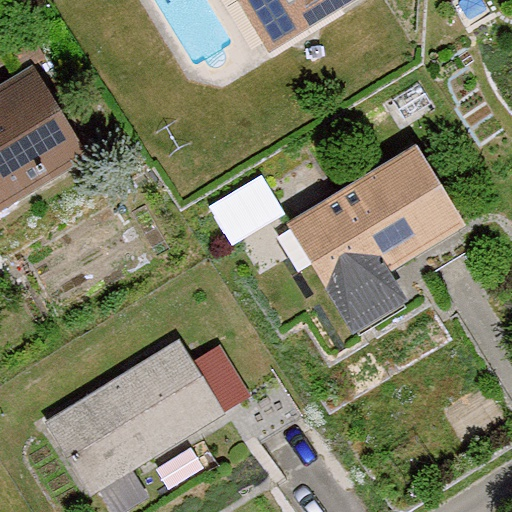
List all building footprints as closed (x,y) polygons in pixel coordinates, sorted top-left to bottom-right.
[(240,0),(275,53),(357,0),(240,0)] [(37,64),(0,87),(0,232),(103,166),(37,64)] [(417,154),(286,233),(351,342),(405,309),(387,280),(465,233),(417,154)] [(215,200),(236,234),(285,204),(264,170),(215,200)] [(230,415),(182,342),(52,426),(100,499),(230,415)]
